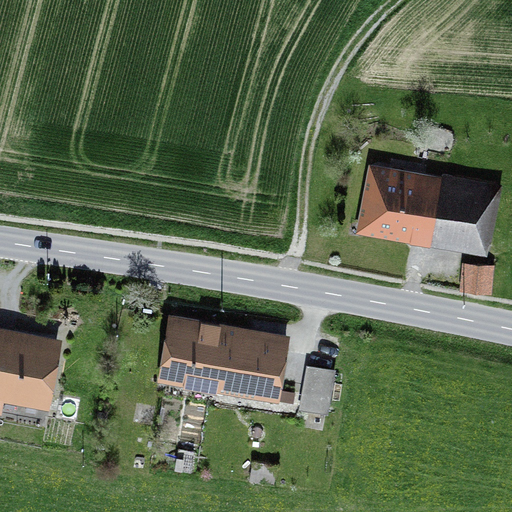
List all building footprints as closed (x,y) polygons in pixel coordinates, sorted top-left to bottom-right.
[(369,221),(485,243),(493,198),(378,176),(369,221)] [(488,264),(470,263),(467,291),(485,293),(488,264)] [(168,370),(279,389),(286,347),(175,328),(168,370)] [(0,385),(45,393),(52,349),(0,340),(0,385)] [(333,372),(308,367),(301,407),(326,411),(333,372)]
